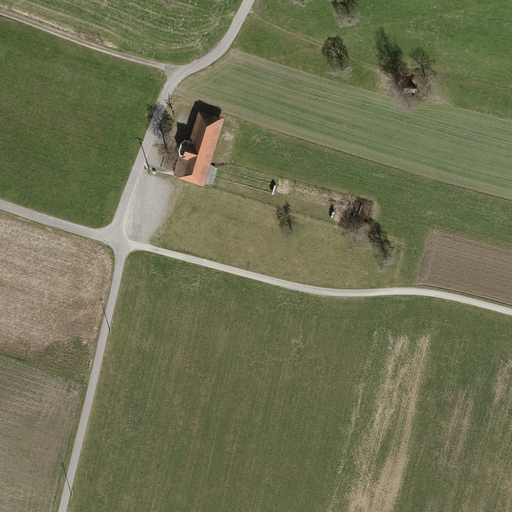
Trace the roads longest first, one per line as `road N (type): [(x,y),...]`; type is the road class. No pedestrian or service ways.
road 1 (track): [(511,311),(420,292),(305,291),(120,241)]
road 2 (residential): [(120,241),(123,205),(166,93),(179,73),(212,61),(251,0)]
road 3 (unclassified): [(120,241),(61,511)]
road 4 (track): [(0,14),(179,73)]
road 5 (residential): [(0,203),(120,241)]
